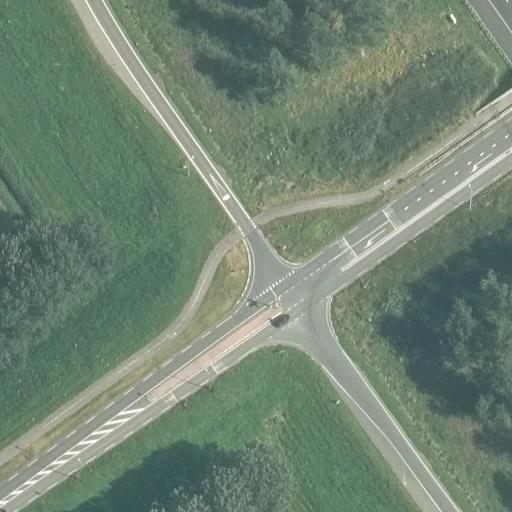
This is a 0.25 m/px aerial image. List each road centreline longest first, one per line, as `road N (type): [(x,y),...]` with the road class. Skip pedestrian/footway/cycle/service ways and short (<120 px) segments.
road 1 (motorway): [(95,0),(292,296)]
road 2 (secondary): [(292,296),(511,141)]
road 3 (motorway): [(292,296),(449,511)]
road 4 (secondary): [(97,432),(158,406),(276,326),(292,296)]
road 5 (secondary): [(292,296),(259,304),(143,386),(97,432)]
